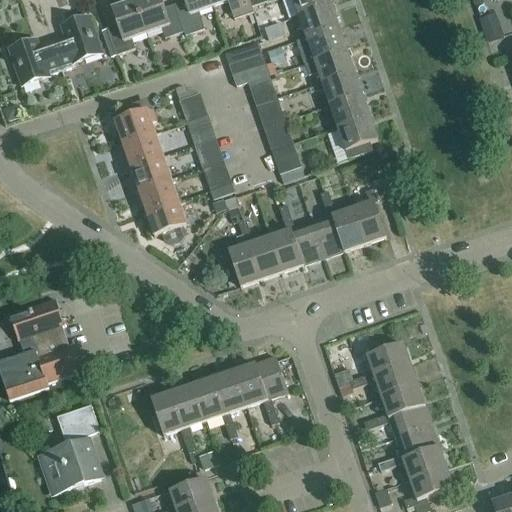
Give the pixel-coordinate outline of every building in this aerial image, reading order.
[(149,0),(136,5),(147,37),(162,32),(165,41),(184,35),(175,8),(164,11),(160,0),(149,0)] [(175,8),(184,35),(186,39),(204,32),(198,15),(213,10),(210,0),(185,0),(186,4),(175,8)] [(252,10),(248,0),(210,0),(213,10),(228,4),(234,22),(254,15),(252,10)] [(248,0),(252,10),(268,4),(266,0),(248,0)] [(299,19),(332,8),(329,0),(292,0),(299,18),(299,19)] [(147,37),(136,5),(112,13),(117,27),(107,31),(116,58),(135,52),(132,42),(147,37)] [(303,29),(307,40),(307,41),(339,30),(332,8),(299,19),(299,18),(293,20),(297,31),(303,29)] [(52,45),(62,73),(76,69),(74,65),(102,56),(90,20),(62,30),(65,40),(52,45)] [(488,44),(488,45),(505,40),(501,29),(485,35),(488,44)] [(264,35),(268,48),(286,43),(282,30),(264,35)] [(347,53),(339,30),(307,41),(307,40),(297,44),(305,68),(347,53)] [(62,73),(52,45),(40,49),(38,43),(9,53),(22,89),(50,79),(50,78),(62,73)] [(231,69),(263,57),(259,46),(227,57),(231,69)] [(323,86),(355,75),(347,53),(305,68),(309,79),(319,75),(323,86)] [(263,57),(231,69),(234,79),(266,68),(263,57)] [(266,68),(234,79),(238,90),(249,86),(250,90),(271,82),(270,79),(266,68)] [(323,86),(330,109),(363,98),(355,75),(323,86)] [(255,101),(257,110),(279,103),(276,94),(255,101)] [(180,104),(183,112),(204,105),(201,97),(180,104)] [(363,98),(330,109),(338,132),(371,121),(363,98)] [(148,114),(116,125),(124,148),(156,137),(152,126),(158,123),(154,112),(148,114)] [(262,124),(265,132),(286,125),(283,117),(262,124)] [(188,127),(191,135),(212,128),(209,120),(188,127)] [(371,121),(338,132),(349,163),(374,154),(371,146),(378,143),(371,121)] [(166,146),(162,135),(156,137),(124,148),(132,170),(164,160),(160,149),(166,146)] [(270,146),(273,155),(294,148),(291,139),(270,146)] [(196,149),(199,158),(220,151),(217,142),(196,149)] [(164,160),(132,170),(139,193),(171,182),(164,160)] [(280,177),(286,176),(302,170),(299,161),(277,168),(280,177)] [(204,171),(207,180),(227,173),(224,164),(204,171)] [(354,191),(371,183),(364,168),(347,176),(354,191)] [(171,182),(139,193),(147,216),(179,205),(171,182)] [(214,203),(216,202),(235,196),(232,187),(211,194),(214,203)] [(300,189),(303,215),(320,213),(318,187),(300,189)] [(356,210),(353,211),(366,247),(386,240),(374,205),(378,203),(377,203),(373,191),(366,193),(367,196),(370,205),(356,210)] [(321,196),(325,208),(332,205),(329,194),(321,196)] [(179,205),(147,216),(155,239),(162,236),(165,244),(173,246),(182,243),(186,237),(183,229),(187,228),(179,205)] [(324,261),(345,254),(332,218),(336,217),(332,205),(325,208),(329,220),(312,226),(324,261)] [(284,222),(291,220),(287,208),(284,209),(280,210),(284,222)] [(228,212),(232,225),(242,221),(238,209),(228,212)] [(332,218),(345,254),(366,247),(353,211),(336,217),(332,218)] [(295,231),(291,220),(284,222),(288,234),(271,240),(283,276),(303,268),(291,233),(295,231)] [(242,237),(250,234),(246,222),(238,225),(242,237)] [(303,268),(324,261),(312,226),(295,231),(291,233),(303,268)] [(254,246),(250,234),(242,237),(246,249),(229,254),(241,290),(262,283),(250,247),(254,246)] [(271,240),(254,246),(250,247),(262,283),(283,276),(271,240)] [(10,319),(13,328),(19,344),(20,344),(24,356),(0,364),(0,373),(10,403),(50,390),(48,386),(86,374),(77,349),(69,351),(62,330),(64,329),(55,304),(10,319)] [(374,380),(410,367),(403,346),(367,359),(373,375),(361,379),(364,387),(375,383),(374,380)] [(264,405),(267,416),(276,413),(272,402),(289,396),(277,360),(256,367),(268,403),(264,405)] [(235,374),(247,410),(264,405),(268,403),(256,367),(235,374)] [(375,383),(381,400),(418,388),(410,367),(374,380),(375,383)] [(334,377),(340,391),(351,387),(349,383),(353,382),(349,371),(334,377)] [(223,418),(227,430),(235,427),(231,416),(247,410),(235,374),(215,381),(227,417),(223,418)] [(364,387),(361,379),(353,382),(349,383),(351,387),(340,391),(342,399),(354,395),(352,391),(364,387)] [(194,388),(206,424),(223,418),(227,417),(215,381),(194,388)] [(189,430),(206,424),(194,388),(173,395),(185,431),(181,432),(185,444),(193,441),(189,430)] [(375,421),(378,429),(390,425),(388,421),(425,409),(418,388),(381,400),(387,417),(375,421)] [(164,438),(181,432),(185,431),(173,395),(152,402),(161,430),(164,438)] [(55,498),(101,482),(86,440),(100,435),(91,409),(57,421),(67,451),(42,460),(55,498)] [(395,442),(432,429),(425,409),(388,421),(390,425),(395,442)] [(276,413),(267,416),(271,428),(276,426),(280,425),(276,413)] [(366,433),(378,429),(375,421),(364,425),(366,433)] [(235,427),(227,430),(231,441),(235,440),(239,439),(235,427)] [(403,462),(439,450),(432,429),(395,442),(401,458),(389,462),(392,470),(404,466),(403,462)] [(197,453),(193,441),(185,444),(189,455),(193,454),(197,453)] [(446,471),(439,450),(403,462),(404,466),(410,483),(446,471)] [(380,474),(392,470),(389,462),(378,466),(380,474)] [(453,491),(446,471),(410,483),(415,500),(404,504),(406,511),(420,507),(419,503),(453,491)] [(176,511),(174,511),(185,511),(213,503),(206,482),(170,494),(176,511)] [(511,511),(511,499),(493,506),(494,511),(511,511)] [(185,511),(216,511),(213,503),(185,511)]
